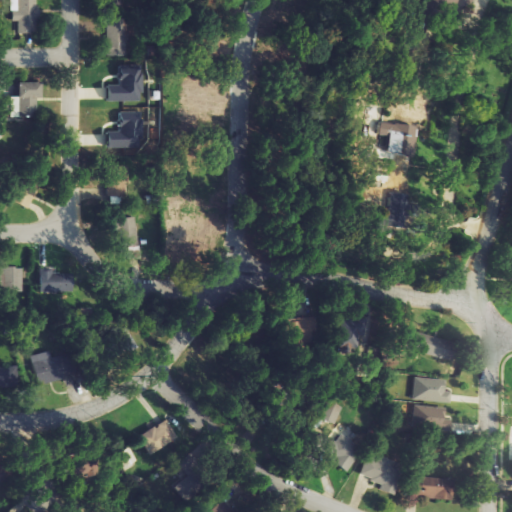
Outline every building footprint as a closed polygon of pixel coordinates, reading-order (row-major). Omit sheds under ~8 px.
[(8,0),(9,20),(16,20),(16,33),(35,32),(34,0),(8,0)] [(425,0),(452,14),(457,5),(463,8),(467,0),(425,0)] [(127,55),(126,17),(107,18),(108,56),(127,55)] [(106,101),(142,101),(142,67),(117,67),(117,85),(105,85),(106,101)] [(40,82),(15,82),(16,96),(10,96),(10,116),(40,116),(40,82)] [(106,147),(146,147),(146,114),(119,114),(119,130),(106,130),(106,147)] [(383,168),(406,170),(408,125),(372,123),(372,135),(381,135),(380,145),(374,145),(373,160),(383,160),(383,168)] [(110,165),(110,196),(136,195),(135,164),(110,165)] [(183,197),(205,198),(206,174),(184,174),(183,197)] [(375,228),(396,229),(397,197),(376,196),(375,228)] [(120,246),(138,246),(138,218),(120,219),(120,246)] [(201,220),(183,220),(182,238),(188,238),(187,248),(200,248),(201,220)] [(42,269),(42,294),(63,293),(63,273),(52,273),(52,269),(42,269)] [(357,347),(357,319),(336,319),(336,346),(357,347)] [(441,359),(446,341),(406,329),(401,347),(441,359)] [(35,385),(64,379),(57,350),(29,356),(35,385)] [(0,381),(15,381),(15,366),(7,366),(7,353),(0,352),(0,381)] [(448,402),(448,391),(443,391),(443,378),(412,377),(411,400),(448,402)] [(339,406),(325,403),(321,420),(336,423),(339,406)] [(443,416),(444,408),(413,404),(411,425),(448,430),(450,417),(443,416)] [(140,434),(150,454),(178,440),(168,420),(140,434)] [(338,437),(338,438),(315,435),(313,450),(334,453),(332,467),(352,469),(356,439),(338,437)] [(387,494),(399,465),(368,452),(358,475),(380,484),(377,489),(387,494)] [(451,499),(451,478),(407,477),(407,497),(451,499)] [(238,511),(240,509),(219,495),(207,511),(208,511),(238,511)]
